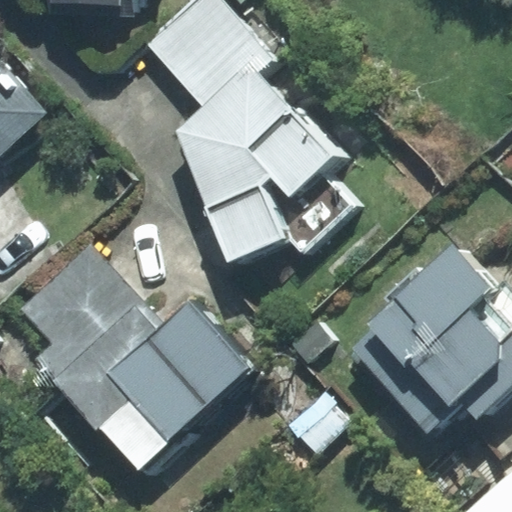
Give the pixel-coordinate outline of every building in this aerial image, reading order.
[(59,0),(59,16),(135,19),(135,0),(59,0)] [(289,63),(228,0),(203,0),(151,57),(210,111),(187,135),(244,270),(297,248),(310,262),(367,208),(338,177),(353,163),(273,78),(289,63)] [(0,167),(55,116),(0,58),(0,167)] [(469,245),(378,326),(419,373),(424,368),(466,415),(475,407),(489,423),(511,402),(511,354),(481,320),(511,292),(469,245)] [(90,257),(25,322),(55,352),(39,369),(156,484),(265,375),(196,306),(168,334),(90,257)] [(511,511),(511,479),(476,511),(511,511)]
